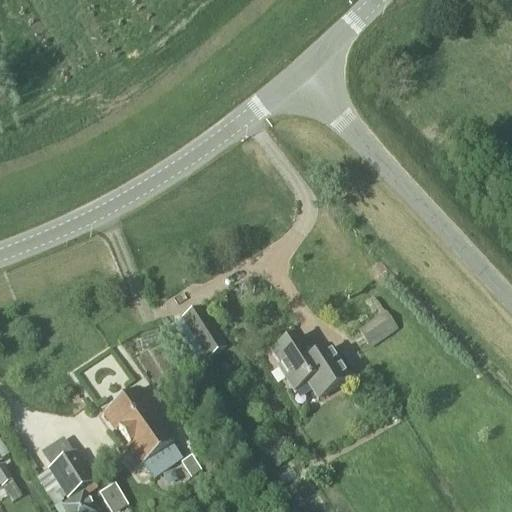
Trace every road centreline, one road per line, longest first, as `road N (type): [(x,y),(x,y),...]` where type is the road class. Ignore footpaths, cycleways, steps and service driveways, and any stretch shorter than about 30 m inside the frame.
road 1 (tertiary): [(0,260),(98,222),(299,83)]
road 2 (unclassified): [(511,308),(299,83)]
